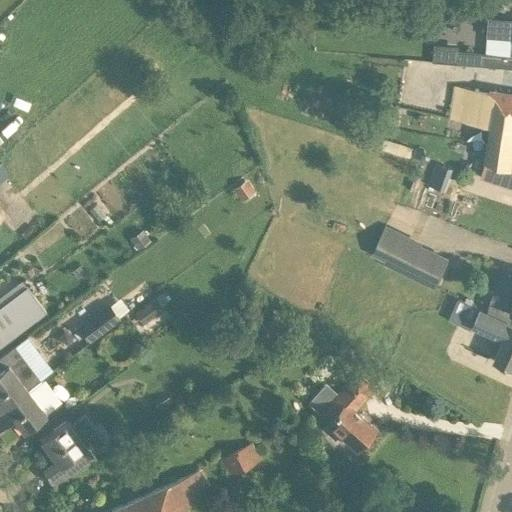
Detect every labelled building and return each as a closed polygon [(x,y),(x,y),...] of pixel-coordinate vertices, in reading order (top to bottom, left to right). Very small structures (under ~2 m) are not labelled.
[(511,46),(511,55),(511,54),(511,19),(488,18),(487,38),(511,39),(511,46)] [(511,55),(456,52),(455,64),(510,68),(511,55)] [(485,125),(492,126),(511,130),(511,95),(474,90),(469,123),(470,123),(483,125),(483,126),(485,126),(485,125)] [(338,113),(334,126),(352,133),(357,120),(338,113)] [(511,153),(511,130),(492,126),(486,161),(492,163),(488,178),(511,185),(511,154),(511,153)] [(376,137),(373,146),(381,149),(384,139),(376,137)] [(445,179),(432,175),(428,187),(441,191),(445,179)] [(255,192),(246,180),(232,190),(241,202),(255,192)] [(164,197),(157,202),(162,209),(169,204),(164,197)] [(385,261),(384,263),(435,287),(449,257),(422,245),(423,241),(385,224),(372,254),(385,261)] [(141,229),(129,239),(137,250),(149,240),(141,229)] [(0,346),(44,313),(20,281),(0,295),(0,346)] [(511,302),(490,296),(486,312),(511,323),(511,302)] [(162,306),(155,297),(134,313),(143,324),(164,309),(162,306)] [(511,323),(486,312),(459,299),(450,320),(471,330),(472,326),(497,337),(490,351),(498,355),(495,361),(511,368),(511,323)] [(120,319),(107,303),(76,327),(88,343),(120,319)] [(251,337),(265,349),(285,327),(270,314),(251,337)] [(0,409),(27,389),(39,381),(19,355),(0,369),(0,409)] [(326,423),(356,449),(374,428),(353,410),(373,388),(356,372),(320,413),(328,420),(326,423)] [(40,380),(39,381),(0,409),(0,429),(14,419),(24,432),(59,405),(40,380)] [(176,411),(168,397),(154,404),(163,419),(176,411)] [(96,459),(66,420),(40,440),(56,461),(43,471),(53,485),(96,459)] [(218,460),(229,477),(261,459),(250,441),(218,460)] [(182,511),(180,508),(179,506),(206,493),(196,471),(105,511),(182,511)]
